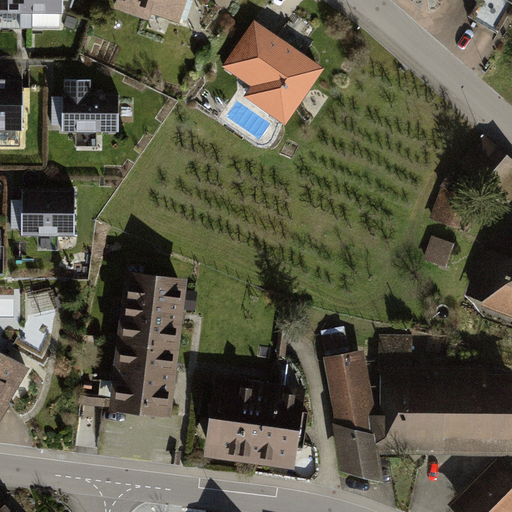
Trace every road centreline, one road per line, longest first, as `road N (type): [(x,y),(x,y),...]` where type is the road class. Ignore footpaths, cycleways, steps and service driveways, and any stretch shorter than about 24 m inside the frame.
road 1 (residential): [(111,491),(147,486),(319,511)]
road 2 (residential): [(366,0),(511,127)]
